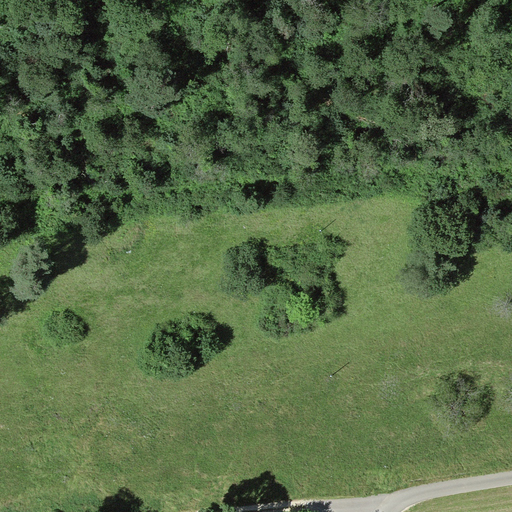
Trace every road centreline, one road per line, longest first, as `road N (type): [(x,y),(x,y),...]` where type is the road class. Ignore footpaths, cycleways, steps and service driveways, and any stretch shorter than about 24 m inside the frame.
road 1 (unclassified): [(511,477),(420,492),(385,511)]
road 2 (track): [(260,511),(387,507)]
